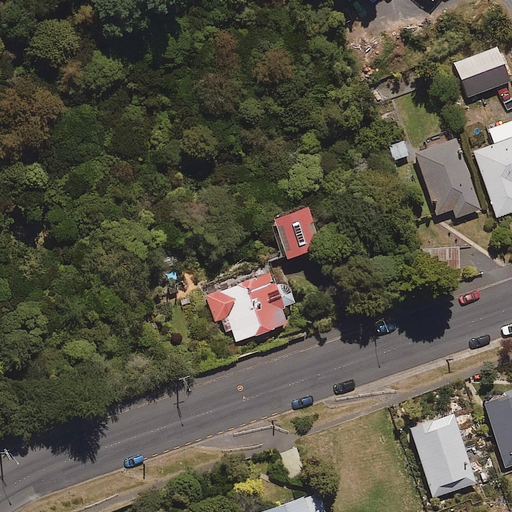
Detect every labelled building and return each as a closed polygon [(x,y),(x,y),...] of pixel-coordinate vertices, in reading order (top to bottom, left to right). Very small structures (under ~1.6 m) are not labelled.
[(511,84),(511,63),(506,46),(454,64),(466,101),(511,84)] [(511,126),(488,135),(493,150),(474,156),(496,219),(511,213),(511,126)] [(480,211),(456,142),(415,157),(436,217),(453,211),(456,220),(480,211)] [(321,255),(310,215),(276,225),(288,265),(321,255)] [(458,247),(441,249),(443,268),(460,267),(458,247)] [(282,310),(295,306),(288,285),(275,290),(268,269),(254,274),(257,284),(208,299),(215,324),(228,320),(236,344),(287,328),(282,310)] [(511,383),(479,396),(505,466),(511,462),(511,383)] [(474,481),(448,405),(405,420),(431,496),(474,481)] [(254,510),(254,511),(321,511),(314,494),(312,487),(254,510)]
